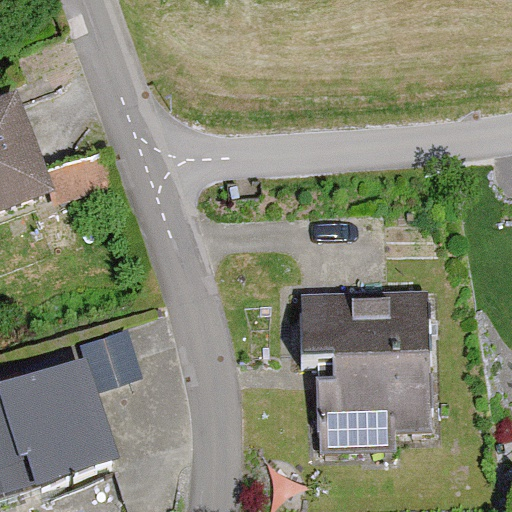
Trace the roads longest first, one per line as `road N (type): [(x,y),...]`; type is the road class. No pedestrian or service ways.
road 1 (residential): [(150,167),(511,134)]
road 2 (residential): [(150,167),(224,405),(220,511)]
road 3 (residential): [(88,0),(150,167)]
